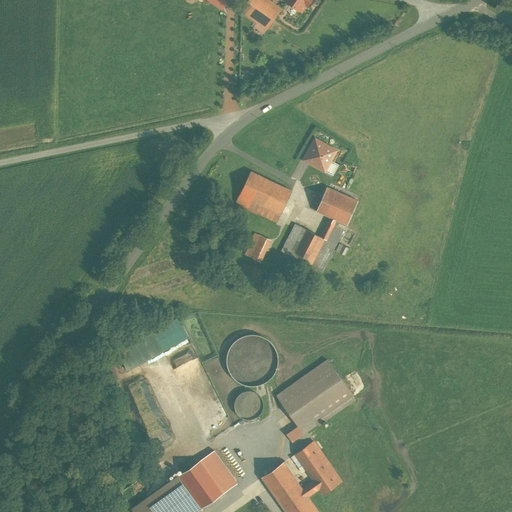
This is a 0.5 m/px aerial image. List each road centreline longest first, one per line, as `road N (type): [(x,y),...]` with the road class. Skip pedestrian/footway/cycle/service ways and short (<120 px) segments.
road 1 (unclassified): [(243,123),(175,199),(0,446)]
road 2 (unclassified): [(480,0),(243,123)]
road 3 (unclassified): [(0,165),(216,121),(243,123)]
